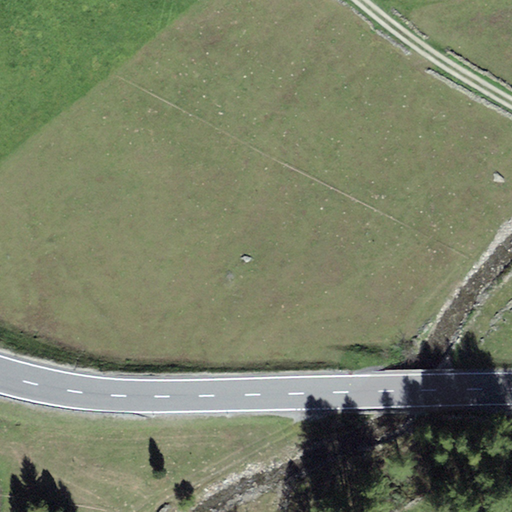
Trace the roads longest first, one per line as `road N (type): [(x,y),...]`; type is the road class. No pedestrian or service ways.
road 1 (primary): [(511,389),(138,395),(0,374)]
road 2 (track): [(358,0),(511,104)]
